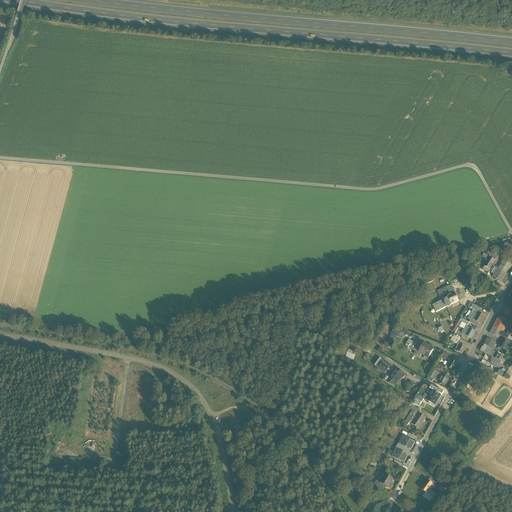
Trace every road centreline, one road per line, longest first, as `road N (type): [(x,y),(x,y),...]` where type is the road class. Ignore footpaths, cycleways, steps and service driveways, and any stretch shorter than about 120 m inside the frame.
road 1 (track): [(511,230),(470,165),(373,190),(0,158)]
road 2 (motorway): [(23,0),(511,51)]
road 3 (track): [(356,511),(315,450),(246,384),(163,344),(0,312)]
road 4 (motorway): [(511,40),(104,0)]
road 5 (residential): [(382,509),(511,278)]
road 6 (track): [(211,416),(235,407),(262,416),(294,447),(334,511)]
